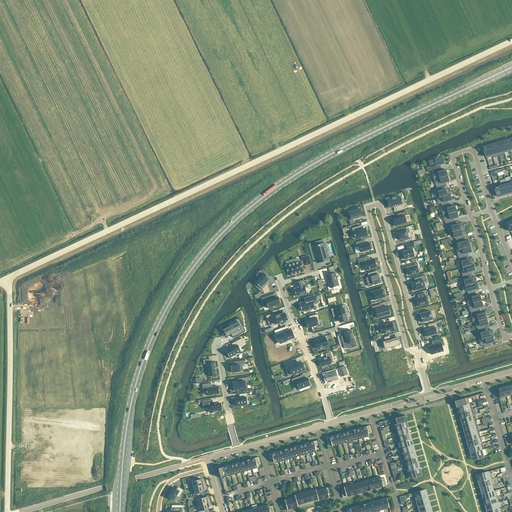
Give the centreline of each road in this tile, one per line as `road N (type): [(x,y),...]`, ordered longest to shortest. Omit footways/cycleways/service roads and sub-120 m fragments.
road 1 (primary): [(119,511),(140,364),(178,287),(217,237),(319,160),(511,67)]
road 2 (tertiary): [(10,277),(511,41)]
road 3 (residential): [(511,264),(472,148),(451,155),(504,338)]
road 4 (unclassified): [(6,511),(10,277)]
road 5 (residential): [(415,347),(421,345),(380,204),(367,207)]
road 6 (residential): [(367,207),(407,350),(415,347)]
road 7 (residential): [(331,423),(279,277)]
